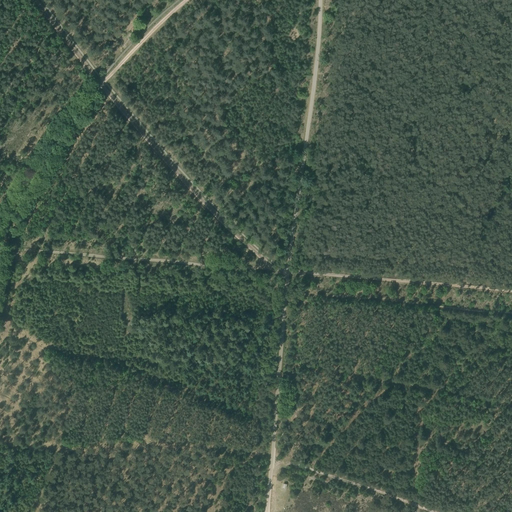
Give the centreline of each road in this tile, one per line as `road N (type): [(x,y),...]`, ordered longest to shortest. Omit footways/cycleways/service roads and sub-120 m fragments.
road 1 (track): [(36,0),(128,119),(277,271)]
road 2 (track): [(287,273),(0,249)]
road 3 (track): [(511,401),(279,363)]
road 4 (track): [(186,0),(99,85),(34,170)]
road 5 (track): [(511,313),(317,295),(286,282)]
road 6 (track): [(511,291),(287,273)]
